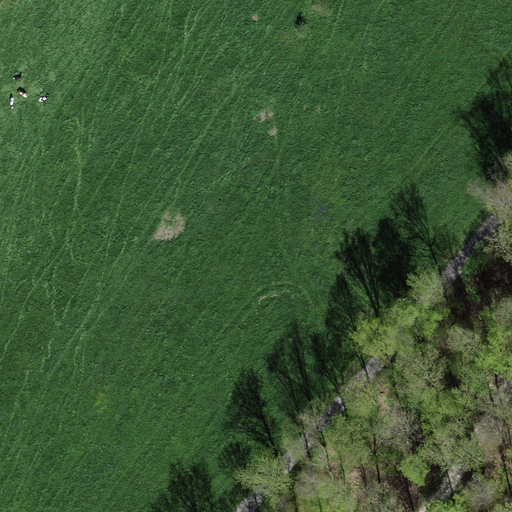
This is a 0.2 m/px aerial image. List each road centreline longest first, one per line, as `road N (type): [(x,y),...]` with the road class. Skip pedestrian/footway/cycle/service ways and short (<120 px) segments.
road 1 (track): [(511,205),(245,511)]
road 2 (track): [(511,384),(428,511)]
